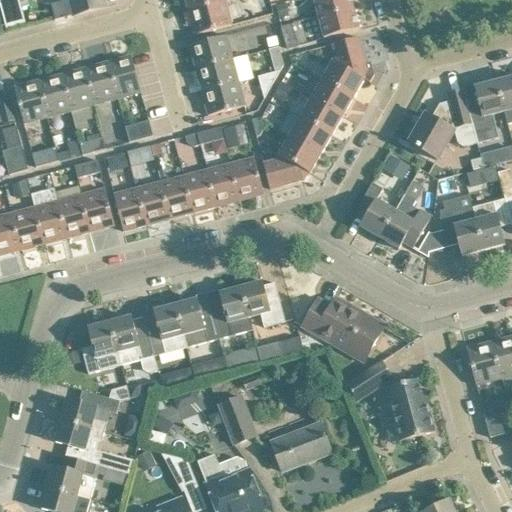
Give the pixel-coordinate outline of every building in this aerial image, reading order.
[(67,0),(67,1),(51,5),(55,20),(72,16),(72,17),(106,7),(103,0),(67,0)] [(185,0),(189,12),(226,2),(224,0),(185,0)] [(353,8),(351,0),(314,0),(319,17),(353,8)] [(189,12),(195,36),(232,26),(226,2),(189,12)] [(286,4),(276,6),(279,18),(289,16),(286,4)] [(271,6),(259,9),(261,18),(273,15),(271,8),(271,7),(271,6)] [(359,29),(353,8),(319,17),(324,39),(359,29)] [(22,11),(2,16),(6,30),(26,25),(22,11)] [(209,41),(190,46),(196,70),(232,60),(232,59),(226,37),(209,41)] [(276,37),(267,40),(269,48),(278,46),(276,37)] [(365,80),(370,83),(374,76),(367,72),(367,71),(358,38),(332,45),(337,65),(365,80)] [(269,49),(275,72),(280,71),(284,64),(279,47),(269,49)] [(196,70),(202,93),(239,83),(239,82),(253,78),(247,55),(232,59),(232,60),(196,70)] [(131,57),(108,63),(118,100),(141,93),(131,57)] [(297,73),(313,80),(320,64),(304,57),(297,73)] [(487,79),(511,74),(511,59),(484,64),(487,79)] [(85,69),(94,106),(118,100),(108,63),(85,69)] [(323,81),(354,99),(365,80),(337,65),(338,65),(333,63),(323,80),(323,81)] [(85,69),(61,76),(71,112),(94,106),(85,69)] [(259,77),(265,98),(280,71),(275,72),(259,77)] [(61,76),(38,82),(48,119),(71,112),(61,76)] [(504,113),(505,113),(508,125),(511,124),(511,78),(496,83),(504,113)] [(323,81),(312,100),(343,118),(354,99),(323,81)] [(38,82),(14,88),(24,125),(48,119),(38,82)] [(245,107),(239,83),(202,93),(209,117),(228,112),(245,107)] [(282,83),(273,98),(283,104),(292,89),(282,83)] [(480,106),(468,109),(473,127),(477,144),(499,138),(496,128),(493,116),(504,113),(496,83),(475,89),(480,106)] [(426,115),(409,144),(426,154),(438,161),(455,132),(473,127),(468,109),(463,92),(448,96),(450,102),(440,105),(432,119),(426,115)] [(10,100),(0,102),(0,112),(3,125),(16,121),(10,100)] [(332,137),(343,118),(312,100),(301,119),(332,137)] [(270,104),(266,111),(271,113),(274,107),(270,104)] [(267,124),(260,118),(258,118),(252,120),(256,137),(260,136),(267,124)] [(321,156),(332,137),(301,119),(290,138),(321,156)] [(149,122),(130,127),(125,128),(130,143),(153,137),(149,122)] [(243,125),(223,130),(228,150),(234,148),(232,141),(246,137),(243,125)] [(3,151),(3,152),(22,147),(16,127),(3,130),(8,150),(3,151)] [(226,149),(225,145),(221,129),(199,135),(203,155),(226,149)] [(53,147),(65,143),(60,130),(48,134),(53,147)] [(200,147),(198,135),(186,138),(187,144),(194,148),(200,147)] [(83,156),(107,150),(103,138),(80,144),(83,156)] [(290,138),(279,157),(308,174),(310,175),(321,156),(290,138)] [(22,147),(3,152),(10,175),(28,170),(22,147)] [(511,150),(511,147),(480,155),(481,159),(483,168),(496,165),(508,162),(511,160),(511,150)] [(55,148),(33,154),(36,168),(59,162),(55,148)] [(56,148),(55,148),(59,162),(74,158),(72,150),(58,153),(56,148)] [(139,149),(128,152),(131,165),(142,162),(142,161),(139,150),(139,149)] [(125,155),(117,157),(121,170),(128,168),(125,155)] [(388,155),(382,166),(385,167),(383,171),(402,182),(411,167),(391,156),(391,157),(388,155)] [(171,220),(194,214),(184,178),(167,182),(164,170),(166,170),(163,159),(160,159),(159,156),(153,157),(161,184),(171,220)] [(304,181),(308,174),(279,157),(283,159),(263,165),(265,171),(270,190),(304,181)] [(231,165),(241,202),(264,195),(259,176),(254,159),(231,165)] [(481,159),(471,162),(473,172),(484,169),(483,168),(481,159)] [(75,166),(78,178),(101,172),(97,160),(75,166)] [(217,208),(241,202),(231,165),(208,171),(217,208)] [(511,178),(510,170),(498,173),(505,200),(511,225),(511,224),(511,178)] [(184,178),(194,214),(217,208),(208,171),(184,178)] [(477,172),(466,175),(470,189),(481,186),(477,172)] [(26,182),(12,185),(16,200),(30,197),(26,182)] [(147,226),(171,220),(161,184),(138,190),(147,226)] [(370,212),(361,228),(380,239),(395,212),(376,201),(383,190),(372,184),(359,206),(370,212)] [(55,189),(31,195),(35,208),(45,245),(68,239),(58,202),(56,193),(55,189)] [(91,233),(115,227),(105,190),(82,196),(91,233)] [(138,190),(114,196),(124,232),(147,226),(138,190)] [(483,251),(472,209),(473,208),(469,195),(443,202),(445,210),(440,211),(441,217),(440,217),(443,231),(430,235),(428,233),(417,252),(428,259),(429,254),(443,250),(441,244),(457,239),(462,257),(483,251)] [(81,196),(58,202),(68,239),(91,233),(82,196),(81,196)] [(395,212),(380,239),(399,250),(403,244),(413,250),(431,218),(413,207),(416,202),(405,196),(395,212)] [(505,200),(473,208),(472,209),(483,251),(505,246),(500,228),(511,225),(505,200)] [(21,251),(45,245),(35,208),(12,214),(21,251)] [(0,217),(0,256),(21,251),(12,214),(0,217)] [(263,283),(241,289),(249,319),(261,316),(264,328),(285,323),(284,317),(279,297),(275,284),(264,287),(263,283)] [(252,331),(249,319),(241,289),(220,294),(221,298),(209,301),(220,340),(221,346),(226,345),(224,339),(232,337),(252,331)] [(303,327),(330,343),(333,339),(362,356),(379,327),(384,329),(385,327),(336,299),(331,308),(318,300),(308,318),(303,327)] [(197,300),(176,306),(187,349),(220,340),(209,301),(198,304),(197,300)] [(155,316),(144,319),(147,332),(154,358),(187,349),(176,306),(154,312),(155,316)] [(131,318),(110,324),(118,354),(121,366),(141,361),(143,371),(149,374),(158,372),(154,358),(147,332),(144,319),(132,322),(131,318)] [(93,347),(82,350),(89,375),(108,370),(110,369),(121,366),(118,354),(110,324),(89,329),(93,347)] [(263,330),(250,333),(255,358),(268,355),(263,330)] [(299,337),(279,343),(283,357),(303,351),(303,350),(300,341),(299,337)] [(511,337),(490,343),(500,380),(511,376),(511,337)] [(308,339),(300,341),(303,350),(310,348),(308,339)] [(490,343),(466,349),(476,386),(500,380),(490,343)] [(78,352),(67,355),(69,366),(81,363),(78,352)] [(358,402),(376,390),(393,379),(382,362),(366,373),(347,385),(358,402)] [(191,368),(171,373),(175,386),(195,380),(191,368)] [(427,414),(418,380),(398,385),(386,389),(395,422),(386,425),(391,444),(400,441),(400,442),(435,433),(430,413),(427,414)] [(137,384),(127,387),(130,399),(140,396),(138,387),(137,384)] [(62,422),(104,433),(107,423),(110,413),(117,415),(120,402),(82,392),(79,403),(68,400),(62,422)] [(212,394),(193,400),(201,427),(220,422),(212,394)] [(234,446),(256,437),(241,398),(219,407),(234,446)] [(511,432),(507,413),(504,414),(485,419),(490,439),(511,432)] [(161,432),(168,422),(160,417),(153,426),(161,432)] [(56,443),(85,451),(89,439),(102,443),(104,433),(62,422),(56,443)] [(308,460),(330,452),(331,455),(332,455),(325,436),(320,425),(272,444),(283,473),(310,463),(308,460)] [(126,428),(123,436),(137,440),(139,432),(126,428)] [(134,462),(94,450),(90,465),(99,467),(100,466),(130,475),(134,462)] [(149,451),(136,457),(141,469),(155,463),(149,451)] [(206,485),(215,507),(216,511),(256,511),(265,509),(250,473),(248,473),(244,463),(237,461),(220,468),(215,456),(197,463),(206,485)] [(48,488),(90,500),(94,489),(99,467),(90,465),(65,458),(62,469),(53,467),(48,488)] [(199,511),(207,509),(197,484),(195,485),(190,472),(179,476),(184,489),(193,511),(199,511)] [(87,511),(90,500),(48,488),(42,510),(50,511),(87,511)] [(159,511),(187,511),(181,497),(157,507),(159,511)] [(454,511),(449,500),(426,511),(454,511)]
